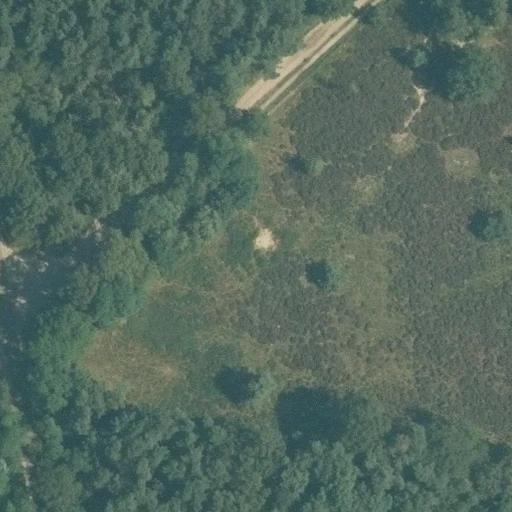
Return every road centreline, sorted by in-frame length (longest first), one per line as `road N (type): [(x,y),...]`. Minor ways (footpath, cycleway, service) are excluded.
road 1 (unclassified): [(4,321),(358,0)]
road 2 (unclassified): [(39,511),(8,345)]
